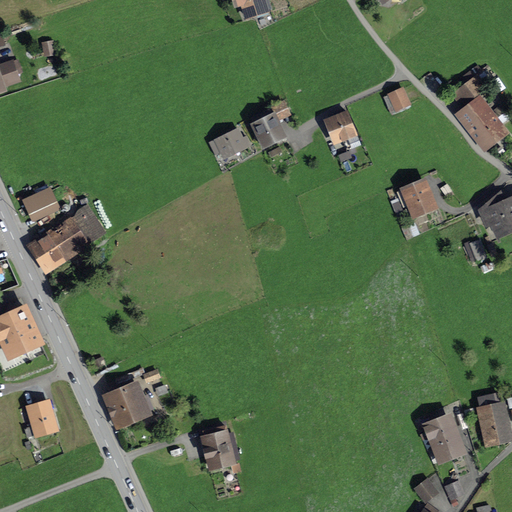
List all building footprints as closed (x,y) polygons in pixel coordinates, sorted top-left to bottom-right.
[(234,0),(236,6),(241,4),(244,16),(267,9),(264,0),(234,0)] [(41,42),(44,57),(57,54),(54,40),(41,42)] [(0,87),(0,88),(0,87),(0,85),(16,80),(10,64),(0,68),(0,87)] [(466,85),(473,95),(485,86),(478,76),(466,85)] [(390,95),(396,110),(409,104),(402,89),(390,95)] [(468,123),(476,132),(473,134),(484,147),(505,132),(498,123),(496,125),(478,101),(461,114),(467,121),(465,122),(467,124),(468,123)] [(258,138),(263,147),(282,137),(272,117),(278,114),(274,106),(268,109),(269,110),(253,119),(261,137),(258,138)] [(347,112),(328,120),(336,143),(343,140),(346,150),(360,145),(347,112)] [(209,144),(214,154),(222,150),(225,155),(249,144),(245,137),(241,139),(236,130),(209,144)] [(404,188),(414,213),(433,206),(422,181),(404,188)] [(26,202),(33,218),(57,207),(50,191),(26,202)] [(480,209),(487,225),(494,221),(499,232),(511,225),(511,202),(505,206),(499,193),(480,209)] [(81,214),(31,246),(47,268),(102,232),(85,206),(78,211),(81,214)] [(470,262),(487,258),(482,239),(465,243),(470,262)] [(41,342),(25,308),(0,318),(0,336),(9,356),(41,342)] [(144,375),(147,382),(159,377),(156,370),(144,375)] [(107,398),(118,424),(145,413),(137,393),(138,393),(135,384),(122,390),(123,391),(107,398)] [(30,406),(35,426),(25,429),(28,437),(57,428),(53,413),(50,414),(46,401),(30,406)] [(509,438),(507,431),(510,430),(508,419),(505,420),(501,403),(481,408),(489,443),(509,438)] [(428,427),(440,458),(461,450),(449,419),(428,427)] [(204,432),(212,466),(234,461),(225,426),(204,432)] [(425,501),(437,492),(428,480),(416,489),(425,501)] [(446,487),(451,499),(463,494),(458,482),(446,487)]
